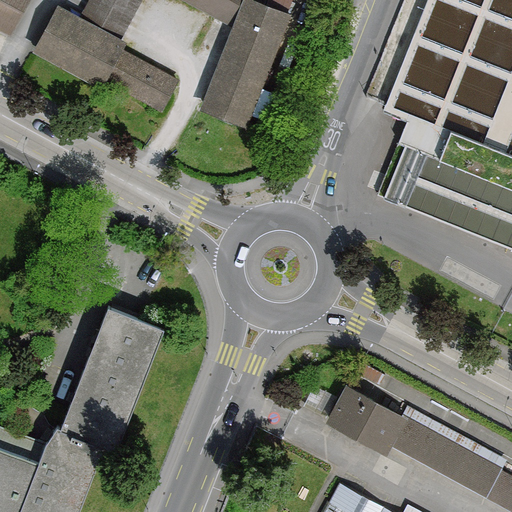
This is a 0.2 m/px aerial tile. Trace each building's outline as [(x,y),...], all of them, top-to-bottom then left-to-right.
[(28,0),(0,0),(0,28),(10,34),(28,0)] [(87,0),(79,17),(58,6),(34,51),(101,87),(104,81),(159,111),(177,78),(121,49),(125,41),(120,39),(141,0),(87,0)] [(244,127),(289,14),(263,5),(264,0),(185,0),(233,25),(199,107),(244,127)] [(511,0),(436,0),(395,106),(417,115),(384,197),(511,246),(511,0)] [(163,330),(110,308),(66,431),(53,428),(47,446),(26,511),(82,511),(106,447),(118,449),(163,330)] [(410,419),(346,384),(326,420),(386,452),(391,443),(511,508),(511,473),(500,467),(505,459),(415,410),(410,419)] [(0,511),(26,511),(47,446),(0,426),(0,511)] [(392,511),(336,482),(319,511),(392,511)]
